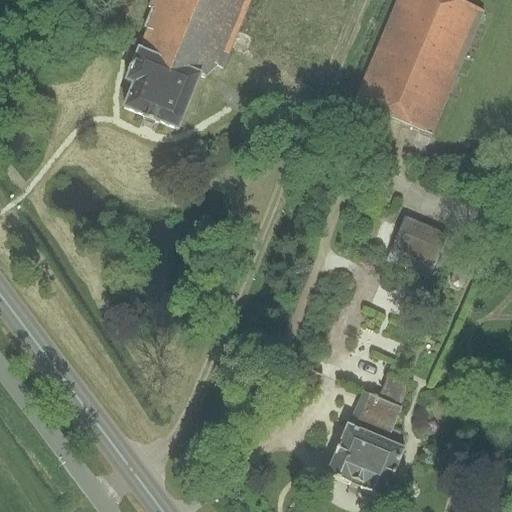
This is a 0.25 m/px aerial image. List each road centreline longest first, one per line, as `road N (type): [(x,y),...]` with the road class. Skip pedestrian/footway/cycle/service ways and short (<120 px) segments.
road 1 (secondary): [(164,511),(0,298)]
road 2 (residential): [(0,361),(111,511)]
